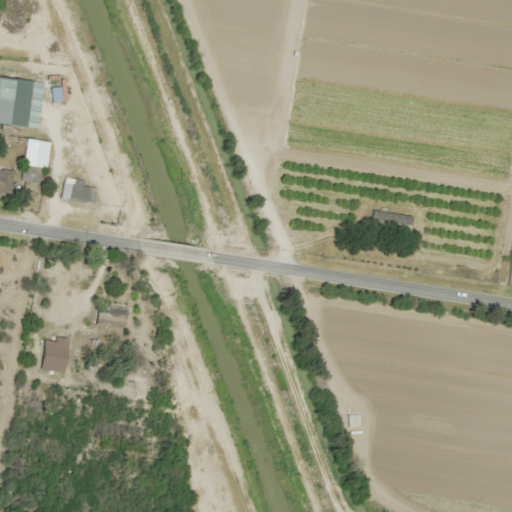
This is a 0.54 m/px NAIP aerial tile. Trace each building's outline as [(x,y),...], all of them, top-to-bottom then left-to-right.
[(39,183),(39,166),(21,166),(21,183),(39,183)] [(12,171),(0,170),(0,193),(10,194),(12,171)] [(63,181),(60,198),(92,203),(95,186),(63,181)] [(410,215),(370,210),(368,227),(408,232),(410,215)] [(122,330),(127,310),(100,304),(95,324),(122,330)] [(345,426),(356,427),(356,414),(345,414),(345,426)]
